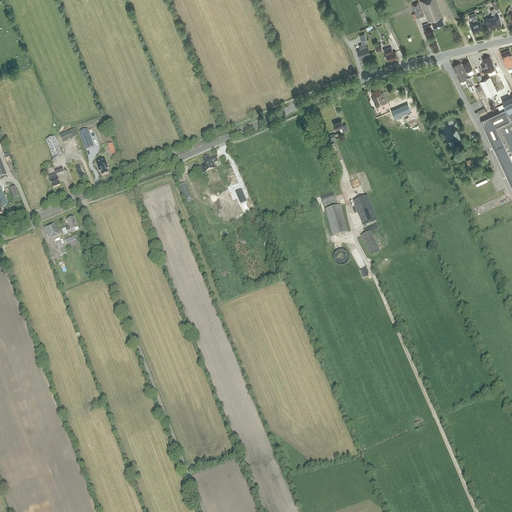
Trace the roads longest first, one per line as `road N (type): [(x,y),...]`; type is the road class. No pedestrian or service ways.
road 1 (secondary): [(0,233),(344,86),(444,55)]
road 2 (track): [(203,511),(79,199)]
road 3 (unclassified): [(444,55),(511,196)]
